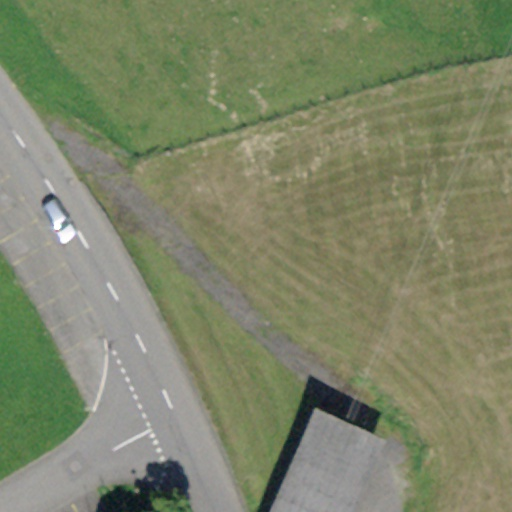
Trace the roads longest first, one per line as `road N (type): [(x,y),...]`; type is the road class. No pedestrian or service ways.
road 1 (unclassified): [(0,108),(115,293),(174,412)]
road 2 (residential): [(174,412),(7,511)]
